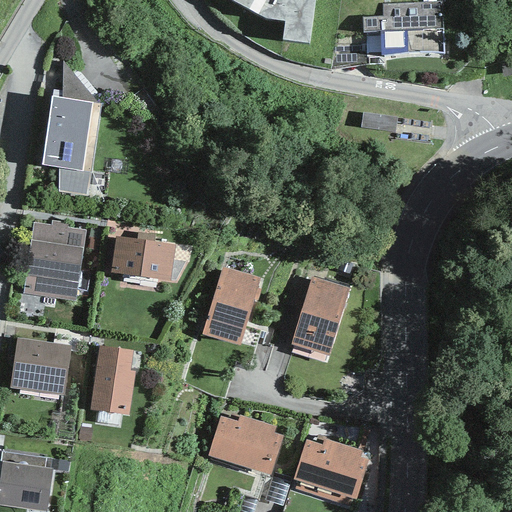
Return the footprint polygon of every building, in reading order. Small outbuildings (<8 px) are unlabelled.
[(230,0),(265,19),(284,22),(283,40),(309,44),(315,0),(230,0)] [(442,1),(382,4),(383,16),(362,17),(363,33),(365,32),(366,59),(382,58),(382,55),(444,53),(442,1)] [(511,43),(500,45),(502,74),(511,73),(511,43)] [(62,61),(62,98),(97,104),(62,61)] [(62,98),(51,97),(41,165),(59,168),(58,192),(86,197),(101,104),(97,104),(62,98)] [(51,226),(33,223),(22,294),(75,302),(85,231),(68,228),(69,224),(51,221),(51,226)] [(137,233),(136,239),(154,242),(155,235),(137,233)] [(116,236),(110,273),(169,282),(175,245),(154,242),(136,239),(116,236)] [(221,266),(201,334),(240,346),(260,278),(221,266)] [(311,277),(291,345),(329,356),(349,289),(311,277)] [(9,388),(63,396),(70,347),(16,339),(9,388)] [(129,371),(132,351),(98,347),(89,410),(128,416),(134,371),(129,371)] [(237,422),(220,416),(207,455),(270,476),(283,437),(273,434),(276,427),(239,415),(237,422)] [(322,446),(305,440),(292,479),(356,500),(369,461),(359,457),(361,450),(325,438),(322,446)] [(0,454),(0,461),(1,462),(44,468),(46,458),(1,451),(0,454)] [(69,462),(46,458),(44,468),(52,470),(67,472),(69,462)] [(0,505),(46,511),(52,470),(44,468),(1,462),(0,471),(0,505)]
